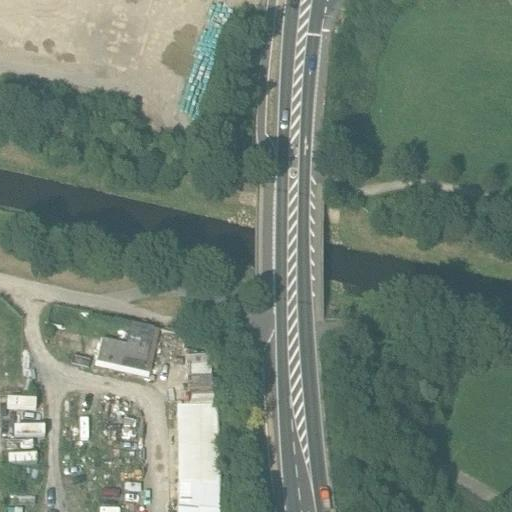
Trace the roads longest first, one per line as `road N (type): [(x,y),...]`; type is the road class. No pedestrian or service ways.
road 1 (secondary): [(312,511),(291,314),(307,0)]
road 2 (track): [(77,299),(174,286),(292,330)]
road 3 (residential): [(198,328),(0,281)]
